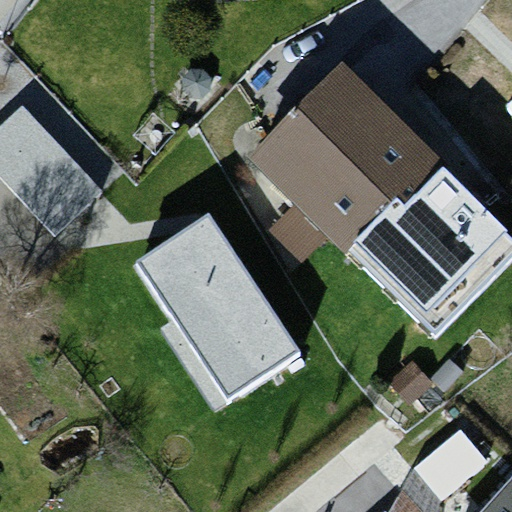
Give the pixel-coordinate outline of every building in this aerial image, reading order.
[(511,253),(511,246),(330,75),(241,170),(426,344),(511,253)] [(95,194),(21,116),(0,136),(0,175),(54,233),(95,194)] [(290,360),(206,234),(142,276),(226,402),(290,360)] [(449,498),(491,458),(462,427),(419,468),(449,498)] [(511,511),(511,494),(495,511),(511,511)]
